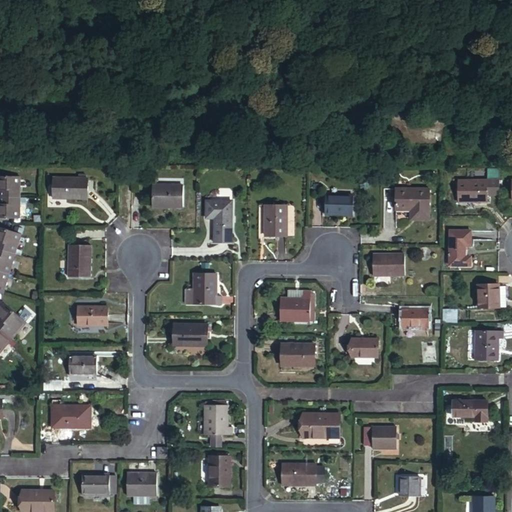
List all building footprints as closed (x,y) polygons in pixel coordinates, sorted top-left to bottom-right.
[(1,198),(17,198),(17,192),(19,192),(19,178),(0,178),(0,192),(1,193),(1,198)] [(83,179),(48,179),(49,199),(83,199),(83,179)] [(498,182),(456,182),(456,203),(484,204),(484,197),(497,197),(498,182)] [(180,185),(149,185),(149,205),(180,206),(180,185)] [(427,222),(427,192),(394,192),(394,214),(413,214),(414,222),(427,222)] [(351,194),(323,194),(323,213),(351,213),(351,194)] [(17,205),(17,198),(1,198),(1,206),(0,205),(0,219),(19,219),(18,205),(17,205)] [(229,200),(202,200),(203,217),(210,217),(211,236),(229,236),(229,200)] [(284,205),(263,204),(264,236),(284,236),(284,205)] [(20,235),(12,233),(0,229),(0,250),(13,255),(15,248),(16,249),(20,235)] [(449,258),(464,258),(464,246),(470,246),(470,232),(471,232),(449,232),(449,258)] [(87,245),(66,246),(66,276),(88,277),(87,245)] [(10,263),(13,255),(0,250),(0,273),(8,276),(12,263),(10,263)] [(372,256),(372,278),(403,278),(403,257),(372,256)] [(4,290),(8,276),(0,273),(0,296),(1,296),(3,289),(4,290)] [(191,303),(218,304),(218,296),(212,296),(212,282),(214,282),(214,273),(191,273),(191,303)] [(496,307),(496,287),(496,285),(477,285),(477,307),(496,307)] [(308,289),(286,289),(286,297),(287,299),(300,299),(300,292),(308,292),(308,289)] [(308,321),(308,292),(300,292),(300,299),(287,299),(286,297),(277,297),(277,320),(308,321)] [(25,324),(1,303),(0,304),(0,331),(9,340),(15,334),(15,335),(25,324)] [(105,305),(75,306),(75,325),(105,325),(105,305)] [(443,321),(457,321),(457,307),(442,307),(443,321)] [(430,329),(431,310),(401,310),(400,328),(430,329)] [(205,323),(170,323),(170,344),(205,344),(205,323)] [(0,352),(7,345),(6,344),(9,340),(0,331),(0,352)] [(497,339),(497,331),(469,331),(468,359),(493,359),(493,350),(490,350),(490,339),(497,339)] [(371,356),(371,338),(350,338),(351,356),(371,356)] [(312,345),(279,344),(279,364),(313,365),(312,345)] [(92,356),(66,356),(66,375),(93,375),(92,356)] [(62,379),(44,378),(44,386),(62,387),(62,379)] [(450,400),(450,416),(472,416),(473,421),(484,421),(484,399),(450,400)] [(86,404),(49,404),(49,426),(86,426),(86,404)] [(229,426),(225,426),(224,404),(201,404),(201,435),(208,435),(218,435),(229,435),(229,426)] [(337,416),(300,416),(301,436),(326,435),(327,437),(337,438),(337,416)] [(373,452),(373,430),(361,430),(361,445),(368,445),(368,452),(373,452)] [(393,430),(373,430),(373,452),(393,452),(393,430)] [(218,435),(208,435),(208,447),(218,447),(218,435)] [(168,448),(158,449),(158,460),(168,460),(168,448)] [(226,457),(207,457),(207,486),(227,486),(226,457)] [(313,467),(313,464),(280,464),(280,485),(313,486),(313,483),(313,467)] [(321,467),(313,467),(313,483),(321,483),(321,467)] [(144,476),(131,476),(131,474),(123,474),(123,496),(153,497),(153,474),(144,474),(144,476)] [(105,496),(105,476),(79,476),(79,495),(105,496)] [(416,499),(416,478),(397,478),(397,498),(416,499)] [(51,511),(51,492),(20,491),(20,511),(51,511)] [(491,511),(492,496),(471,495),(470,511),(491,511)]
